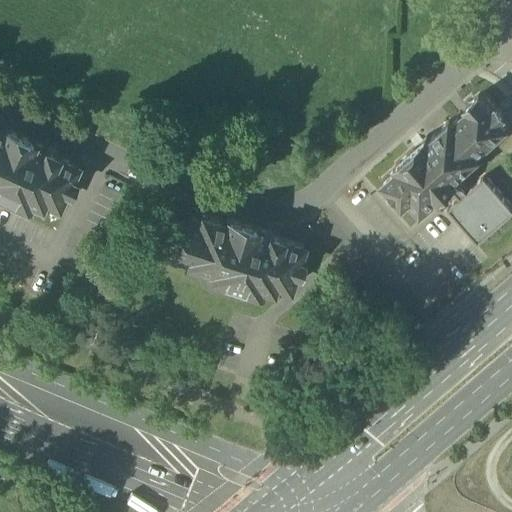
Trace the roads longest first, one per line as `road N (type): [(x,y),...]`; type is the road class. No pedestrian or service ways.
road 1 (residential): [(0,105),(257,206),(300,203),(482,51),(490,0)]
road 2 (unclassified): [(300,482),(0,360)]
road 3 (primary): [(511,311),(300,482)]
road 4 (primary): [(340,508),(511,363)]
road 5 (unclassified): [(0,424),(152,483)]
